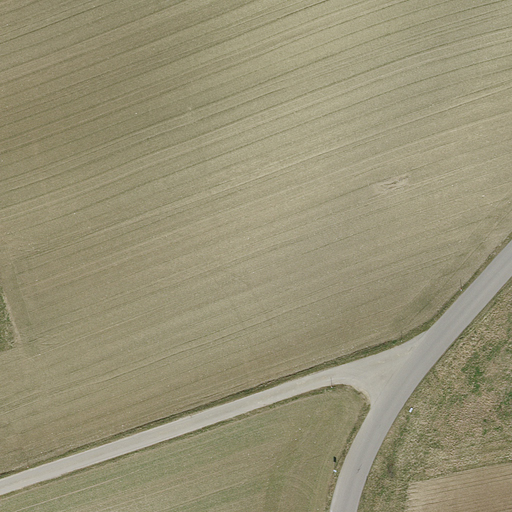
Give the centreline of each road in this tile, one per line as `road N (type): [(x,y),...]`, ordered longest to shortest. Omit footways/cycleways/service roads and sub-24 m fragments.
road 1 (track): [(418,361),(342,372),(0,487)]
road 2 (tertiary): [(344,511),(392,400),(511,258)]
